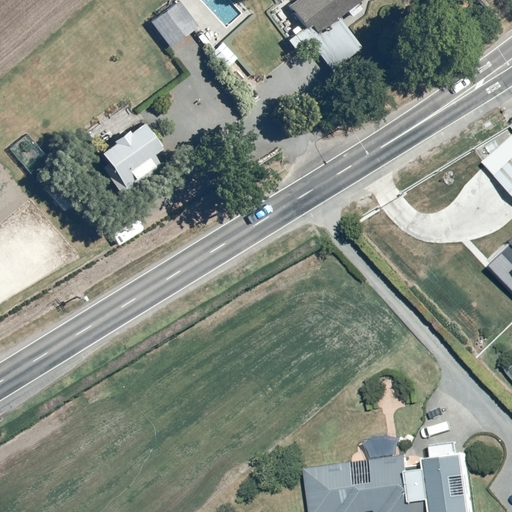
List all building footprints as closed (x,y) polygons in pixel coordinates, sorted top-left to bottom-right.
[(362,47),(339,18),(364,0),(293,0),(288,4),(306,28),(286,39),(294,53),(310,43),(330,70),(362,47)] [(182,38),(195,29),(197,27),(179,2),(151,21),(169,47),(182,38)] [(100,168),(121,197),(162,169),(152,155),(160,150),(127,103),(83,132),(106,163),(100,168)] [(511,194),(511,135),(483,163),(511,194)] [(54,174),(38,188),(59,212),(75,197),(54,174)] [(511,242),(489,264),(511,288),(511,242)] [(406,453),(305,468),(309,511),(473,511),(466,454),(459,454),(458,442),(434,445),(436,456),(424,459),(427,468),(410,470),(406,453)]
